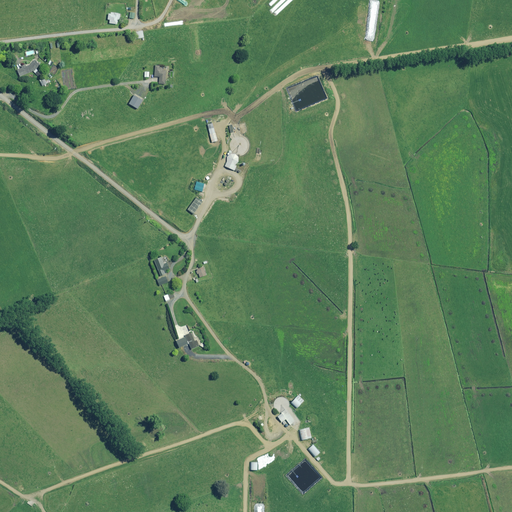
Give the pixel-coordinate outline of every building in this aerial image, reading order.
[(121,14),(120,14),(111,12),(111,14),(108,14),(108,19),(110,20),(109,23),(117,24),(118,20),(119,20),(120,16),(121,16),(121,14)] [(202,18),(165,22),(165,26),(202,22),(202,18)] [(132,32),(133,40),(142,39),(143,40),(144,40),(143,31),(132,32)] [(35,73),(38,71),(36,69),(40,64),(35,60),(31,64),(26,66),(25,65),(21,67),(22,68),(17,70),(20,77),(33,71),(35,73)] [(160,68),(160,66),(155,66),(155,77),(159,77),(159,84),(165,84),(166,70),(163,70),(163,68),(160,68)] [(44,74),(39,70),(35,74),(40,78),(44,74)] [(143,99),(134,95),(129,104),(138,109),(143,99)] [(214,128),(209,129),(212,142),(217,141),(214,128)] [(237,155),(234,154),(230,154),(228,153),(227,154),(228,155),(227,157),(227,161),(224,166),(234,171),(237,166),(235,165),(238,163),(239,161),(239,157),(237,155)] [(202,203),(196,198),(187,210),(194,214),(202,203)] [(164,264),(161,257),(154,260),(161,276),(167,273),(166,270),(170,268),(167,262),(164,264)] [(206,275),(203,267),(196,269),(197,274),(198,273),(200,277),(206,275)] [(168,282),(166,276),(157,280),(159,286),(168,282)] [(189,344),(191,350),(200,346),(197,340),(194,341),(191,332),(185,335),(185,336),(176,340),(179,348),(189,344)] [(304,401),(298,395),(291,403),(297,408),(304,401)] [(295,421),(286,409),(281,413),(282,413),(277,417),(282,422),(286,419),(290,425),(295,421)] [(311,438),(309,428),(299,430),(301,440),(311,438)] [(320,453),(313,445),(308,449),(315,457),(320,453)]
